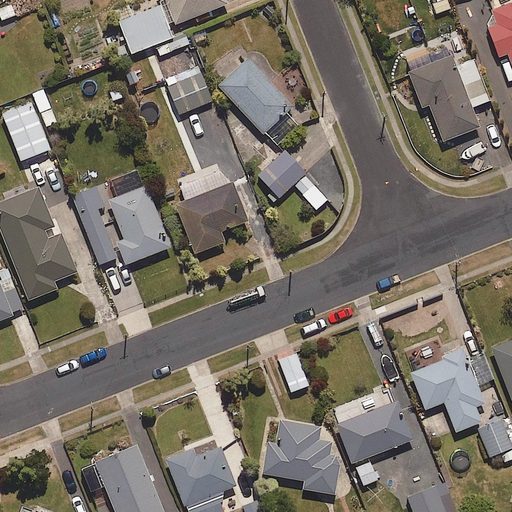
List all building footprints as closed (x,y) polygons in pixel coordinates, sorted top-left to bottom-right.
[(224,0),(159,0),(171,28),(227,6),(224,0)] [(449,11),(446,0),(431,0),(434,15),(449,11)] [(0,7),(0,23),(17,18),(12,3),(0,7)] [(157,4),(129,15),(127,8),(112,14),(128,56),(171,40),(157,4)] [(511,69),(511,5),(499,10),(481,17),(496,57),(506,54),(511,69)] [(473,61),(454,68),(446,45),(403,62),(421,109),(426,107),(441,144),(479,130),(471,110),(489,103),(473,61)] [(291,108),(246,60),(217,87),(262,135),(263,133),(276,147),(296,128),(284,115),(291,108)] [(212,103),(200,73),(166,87),(179,117),(212,103)] [(45,128),(55,124),(42,91),(31,95),(45,128)] [(0,115),(18,164),(48,152),(29,102),(0,113),(0,115)] [(327,201),(283,152),(255,178),(269,193),(266,196),(273,204),(292,186),(300,195),(315,212),(327,201)] [(220,234),(246,223),(231,183),(222,179),(217,166),(176,182),(184,202),(174,206),(193,256),(224,245),(220,234)] [(52,228),(37,190),(24,195),(21,187),(1,195),(4,203),(0,204),(0,236),(27,303),(56,292),(53,284),(75,275),(60,235),(46,240),(43,232),(52,228)] [(124,268),(169,249),(144,187),(125,195),(105,203),(121,242),(115,244),(124,268)] [(96,211),(103,208),(95,189),(71,198),(97,267),(115,260),(96,211)] [(5,269),(0,271),(0,322),(23,313),(5,269)] [(511,341),(490,350),(511,406),(511,341)] [(474,410),(484,406),(461,350),(408,372),(424,412),(443,404),(455,434),(480,424),(474,410)] [(290,394),(307,387),(295,355),(278,362),(290,394)] [(336,428),(361,488),(376,481),(369,466),(367,461),(412,441),(390,391),(366,401),(371,413),(336,428)] [(488,459),(511,448),(499,422),(476,432),(488,459)] [(303,492),(333,496),(338,458),(327,457),(329,444),(317,442),(318,430),(277,424),(274,446),(265,445),(261,477),(304,483),(303,492)] [(164,462),(185,511),(221,511),(218,505),(224,502),(220,494),(235,488),(215,441),(190,451),(164,462)] [(160,511),(133,447),(93,464),(112,511),(160,511)] [(411,511),(443,511),(433,488),(406,500),(411,511)] [(234,511),(260,511),(255,501),(233,510),(234,511)]
